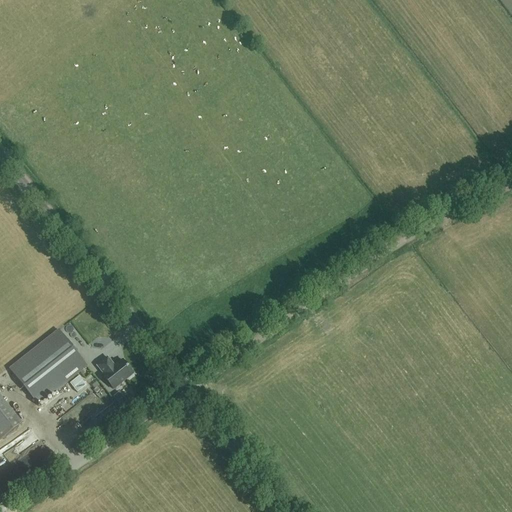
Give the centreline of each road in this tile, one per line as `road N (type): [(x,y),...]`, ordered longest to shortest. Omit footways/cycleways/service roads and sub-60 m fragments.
road 1 (track): [(12,511),(409,235),(511,181)]
road 2 (unclassified): [(291,511),(0,146)]
